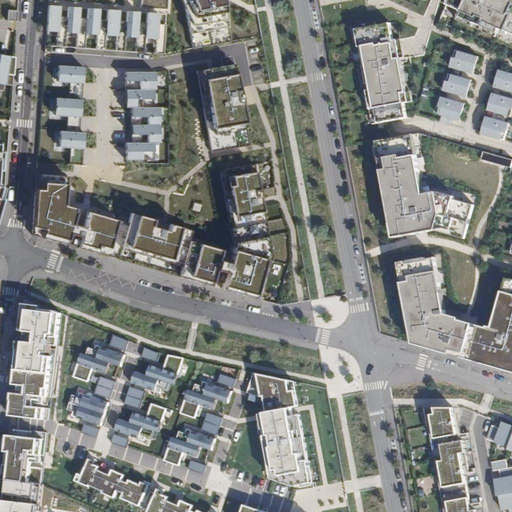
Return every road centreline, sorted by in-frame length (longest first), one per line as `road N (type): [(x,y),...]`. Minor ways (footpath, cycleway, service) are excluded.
road 1 (residential): [(366,349),(158,296),(13,248)]
road 2 (residential): [(301,0),(366,349)]
road 3 (residential): [(13,248),(32,0)]
road 4 (residential): [(366,349),(395,511)]
road 5 (residential): [(511,390),(366,349)]
road 6 (residential): [(0,375),(13,248)]
